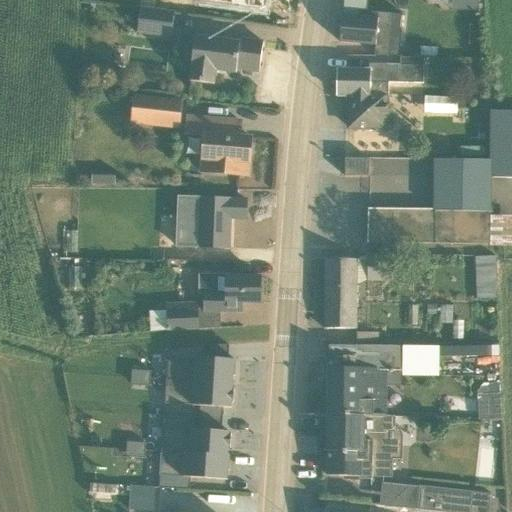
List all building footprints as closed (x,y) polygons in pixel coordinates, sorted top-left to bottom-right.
[(480,10),(480,0),(453,0),(453,10),(480,10)] [(357,20),(341,18),(338,44),(374,48),(373,59),(398,59),(402,17),(358,13),(357,20)] [(140,18),(138,36),(170,39),(172,21),(140,18)] [(188,83),(214,86),(216,73),(235,76),(236,71),(258,74),(262,44),(227,39),(227,41),(194,37),(188,83)] [(337,73),(337,97),(347,98),(388,98),(388,84),(422,84),(422,60),(399,60),(399,66),(369,66),(369,73),(337,73)] [(134,95),(132,124),(182,129),(184,99),(134,95)] [(388,98),(347,98),(348,132),(388,134),(388,98)] [(489,161),(433,161),(433,211),(365,211),(365,246),(511,247),(511,217),(491,218),(491,179),(511,178),(511,113),(489,113),(489,161)] [(187,117),(185,137),(203,139),(200,175),(247,179),(251,141),(240,140),(242,122),(187,117)] [(369,160),(344,160),(344,179),(368,179),(369,160)] [(190,226),(189,245),(157,244),(156,261),(190,262),(191,248),(226,250),(228,220),(246,221),(247,203),(177,200),(176,225),(190,226)] [(396,256),(367,255),(366,283),(395,284),(396,256)] [(495,258),(474,258),(474,300),(494,300),(495,258)] [(358,261),(326,260),(323,331),(355,332),(358,261)] [(202,278),(202,304),(167,306),(166,332),(218,330),(218,314),(239,314),(239,307),(260,307),(260,279),(202,278)] [(356,334),(356,347),(378,347),(378,335),(356,334)] [(442,345),(442,361),(494,363),(494,346),(442,345)] [(328,347),(327,417),(386,418),(386,417),(387,371),(402,372),(403,348),(378,347),(356,347),(328,347)] [(167,362),(166,381),(232,386),(232,378),(234,378),(234,362),(228,362),(228,348),(203,348),(203,362),(167,362)] [(148,388),(148,373),(131,372),(130,387),(148,388)] [(223,409),(230,410),(231,404),(232,404),(233,391),(231,391),(232,386),(166,381),(166,403),(200,407),(199,420),(221,422),(223,409)] [(479,385),(478,417),(500,418),(501,385),(479,385)] [(386,418),(327,417),(326,478),(393,479),(393,461),(401,461),(402,434),(394,433),(394,418),(386,418)] [(229,449),(230,436),(229,434),(220,433),(221,422),(199,420),(198,431),(164,429),(162,452),(227,457),(227,449),(229,449)] [(144,445),(126,444),(125,458),(143,459),(144,445)] [(162,452),(159,488),(189,491),(189,478),(226,481),(227,472),(228,472),(228,457),(227,457),(162,452)] [(89,485),(89,494),(114,496),(115,487),(89,485)] [(153,511),(155,489),(129,487),(127,511),(153,511)] [(483,511),(485,497),(384,487),(381,510),(405,511),(483,511)]
